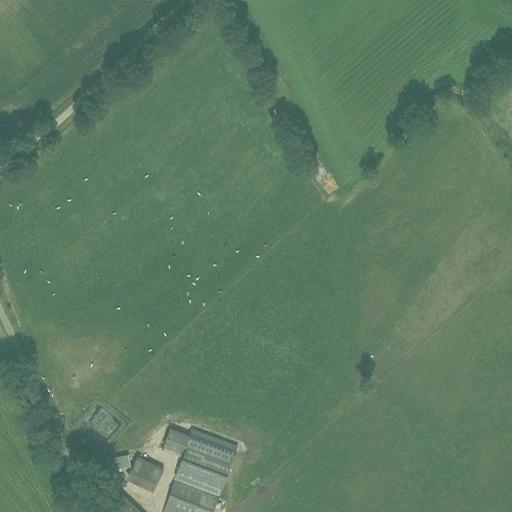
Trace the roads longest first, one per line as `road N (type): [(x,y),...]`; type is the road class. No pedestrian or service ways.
road 1 (unclassified): [(0,154),(56,123),(187,0)]
road 2 (unclassified): [(89,511),(0,310)]
